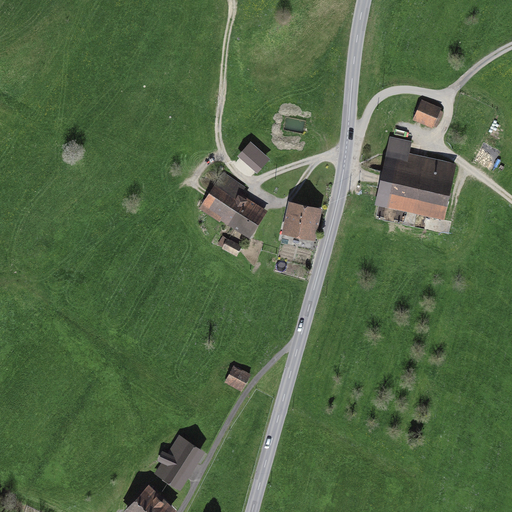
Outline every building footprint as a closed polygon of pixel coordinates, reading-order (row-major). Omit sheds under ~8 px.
[(421,99),(413,120),(433,128),(441,108),(421,99)] [(376,205),(444,219),(456,163),(409,154),(412,141),(390,137),(376,205)] [(250,142),(238,156),(258,173),(270,159),(250,142)] [(223,172),(199,208),(220,222),(221,220),(250,239),(268,211),(241,194),(246,187),(223,172)] [(289,201),(281,233),(315,241),(322,208),(289,201)] [(228,238),(223,249),(237,256),(243,246),(228,238)] [(234,365),(224,383),(242,391),(251,374),(234,365)] [(204,452),(179,435),(154,473),(180,490),(204,452)] [(148,485),(122,511),(175,511),(176,511),(148,485)]
